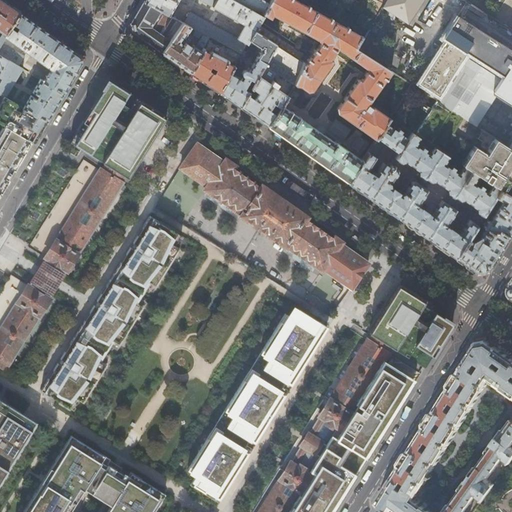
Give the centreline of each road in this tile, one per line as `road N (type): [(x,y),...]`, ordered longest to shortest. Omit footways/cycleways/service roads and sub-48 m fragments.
road 1 (secondary): [(481,306),(106,41)]
road 2 (residential): [(481,306),(352,511)]
road 3 (residential): [(106,41),(0,225)]
